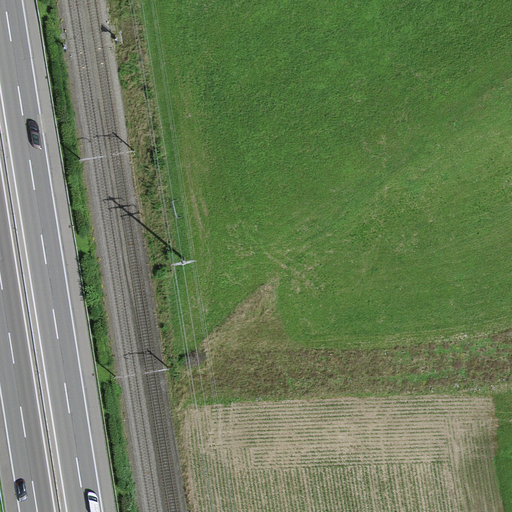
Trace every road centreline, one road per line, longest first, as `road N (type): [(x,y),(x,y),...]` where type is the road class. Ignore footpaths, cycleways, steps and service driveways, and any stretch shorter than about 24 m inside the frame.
road 1 (motorway): [(85,511),(4,0)]
road 2 (motorway): [(0,270),(38,511)]
